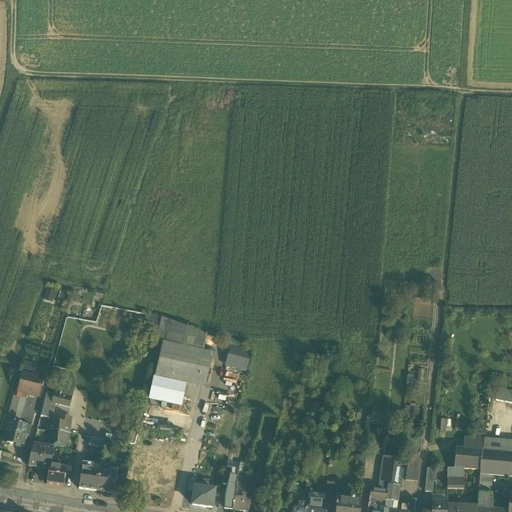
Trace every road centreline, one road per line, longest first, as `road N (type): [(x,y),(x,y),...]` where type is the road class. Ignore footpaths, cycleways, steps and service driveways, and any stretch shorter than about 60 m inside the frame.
road 1 (track): [(15,0),(14,53),(20,69),(36,74),(511,92)]
road 2 (track): [(468,0),(426,449)]
